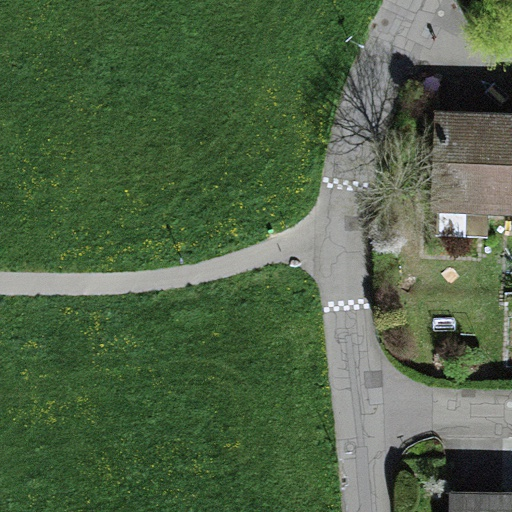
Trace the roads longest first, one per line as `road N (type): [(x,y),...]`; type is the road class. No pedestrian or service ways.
road 1 (residential): [(398,23),(364,110),(341,237),(357,409)]
road 2 (residential): [(357,409),(511,411)]
